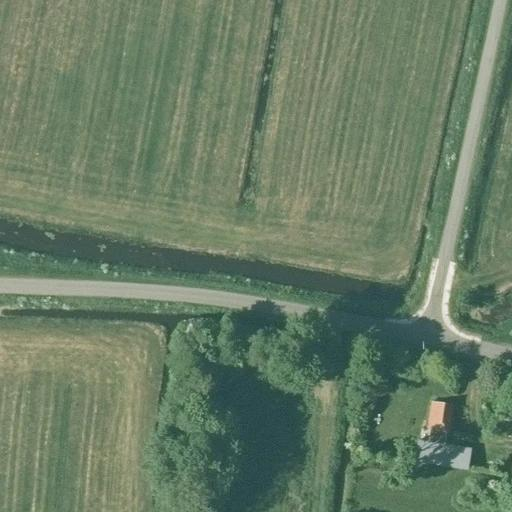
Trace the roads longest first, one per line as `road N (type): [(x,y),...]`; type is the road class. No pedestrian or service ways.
road 1 (unclassified): [(425,336),(246,306),(0,289)]
road 2 (unclassified): [(425,336),(497,0)]
